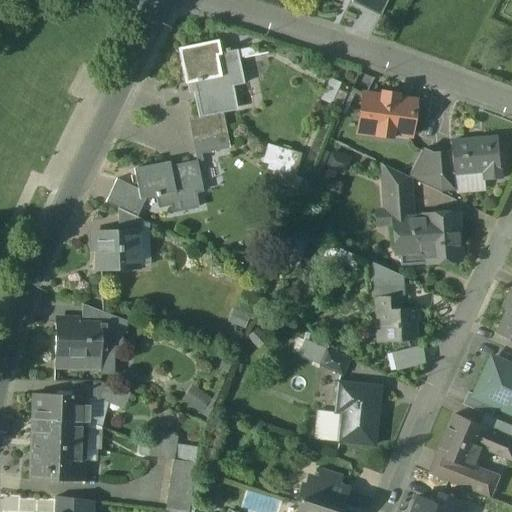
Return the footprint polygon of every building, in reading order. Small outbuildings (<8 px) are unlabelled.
[(387,0),(352,0),(351,3),(379,17),(387,0)] [(220,55),(217,42),(178,50),(185,85),(194,83),(201,117),(218,113),(217,106),(235,102),(232,87),(243,85),(236,52),(220,55)] [(333,101),(339,80),(330,77),(323,99),(333,101)] [(334,101),(343,103),(348,87),(339,84),(334,101)] [(397,97),(392,94),(386,93),(380,94),(381,96),(380,98),(362,96),(358,128),(376,130),(375,137),(391,139),(392,133),(410,135),(413,103),(396,100),(396,98),(397,97)] [(201,117),(192,118),(196,140),(222,135),(218,113),(201,117)] [(222,135),(196,140),(199,154),(225,149),(222,135)] [(500,138),(450,142),(451,157),(453,175),(454,175),(483,172),(484,180),(503,178),(500,138)] [(300,156),(267,146),(262,163),(268,165),(267,169),(294,177),(300,156)] [(422,151),(409,177),(441,193),(441,190),(437,158),(437,157),(422,151)] [(451,157),(437,158),(441,190),(455,188),(454,175),(453,175),(451,157)] [(195,161),(169,167),(168,163),(133,169),(137,190),(140,200),(145,198),(154,195),(156,207),(177,203),(178,206),(196,202),(192,185),(200,183),(195,161)] [(408,177),(382,165),(384,198),(409,197),(408,177)] [(137,190),(116,179),(105,203),(136,217),(145,198),(140,200),(137,190)] [(409,197),(384,198),(385,211),(392,211),(393,221),(411,220),(409,197)] [(142,221),(117,209),(118,233),(136,233),(138,233),(142,232),(142,221)] [(411,220),(393,221),(395,253),(426,251),(427,262),(459,260),(456,214),(424,216),(424,219),(411,220)] [(118,233),(95,234),(96,269),(137,268),(136,233),(118,233)] [(372,263),(374,299),(400,297),(399,275),(372,263)] [(511,289),(507,300),(511,303),(498,334),(511,340),(511,289)] [(400,297),(374,299),(375,312),(401,310),(400,297)] [(110,315),(81,305),(81,324),(100,325),(110,325),(110,315)] [(401,310),(375,312),(377,343),(415,341),(413,309),(401,310)] [(81,324),(55,324),(54,361),(73,362),(73,358),(100,358),(100,325),(81,324)] [(319,363),(326,347),(304,339),(298,355),(319,363)] [(422,343),(388,352),(393,370),(427,361),(422,343)] [(348,360),(326,351),(320,366),(342,375),(348,360)] [(100,358),(73,358),(73,362),(54,361),(54,370),(100,370),(100,358)] [(511,366),(493,358),(476,396),(497,406),(511,412),(511,366)] [(99,381),(73,381),(73,396),(87,396),(97,400),(103,383),(99,381)] [(129,393),(103,383),(97,400),(123,410),(129,393)] [(380,387),(338,383),(335,414),(341,414),(338,442),(374,446),(380,387)] [(193,384),(183,399),(206,415),(216,401),(193,384)] [(497,406),(476,396),(469,392),(463,405),(492,417),(497,406)] [(73,396),(34,394),(33,420),(79,422),(80,412),(87,412),(87,396),(73,396)] [(491,430),(455,415),(438,455),(445,458),(469,468),(474,470),(475,468),(483,448),(511,460),(511,440),(490,431),(491,430)] [(79,422),(33,420),(30,480),(77,482),(79,422)] [(176,437),(151,434),(148,456),(172,459),(173,460),(176,437)] [(195,459),(198,447),(179,443),(176,455),(195,459)] [(438,455),(430,475),(437,478),(445,458),(438,455)] [(469,468),(445,458),(437,478),(461,487),(469,468)] [(173,460),(172,459),(164,510),(176,511),(188,511),(196,464),(173,460)] [(500,478),(475,468),(474,470),(469,468),(461,487),(491,499),(500,478)] [(338,511),(345,490),(309,478),(306,488),(302,487),(297,502),(301,504),(327,511),(338,511)] [(438,504),(419,497),(412,511),(461,511),(465,503),(442,493),(438,504)] [(91,511),(92,501),(55,497),(54,511),(91,511)]
